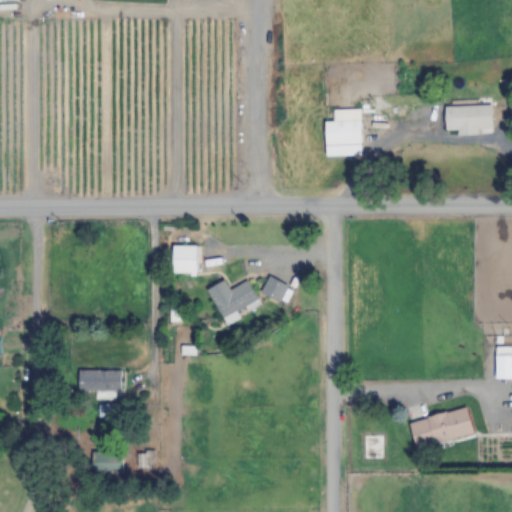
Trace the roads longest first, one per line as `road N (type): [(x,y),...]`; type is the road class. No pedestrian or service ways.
road 1 (tertiary): [(511,202),(0,207)]
road 2 (residential): [(332,205),(330,511)]
road 3 (residential): [(257,206),(258,0)]
road 4 (residential): [(182,0),(173,29),(172,204)]
